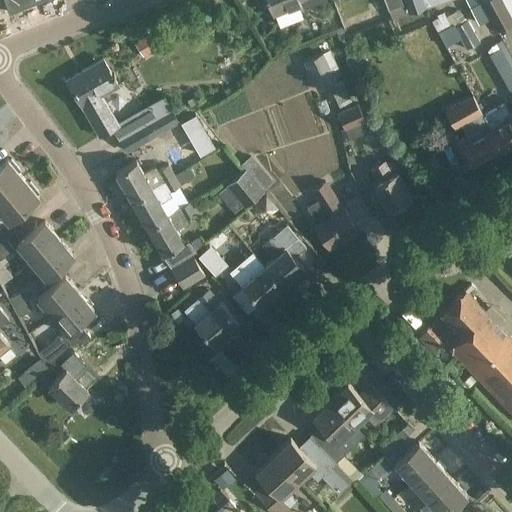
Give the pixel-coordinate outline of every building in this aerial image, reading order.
[(4,0),(9,13),(40,0),(4,0)] [(268,0),(274,13),(299,3),(302,9),(324,0),(268,0)] [(400,0),(383,0),(391,19),(406,13),(400,0)] [(511,23),(511,18),(501,0),(480,0),(497,31),(511,23)] [(455,27),(454,27),(460,38),(466,49),(479,42),(466,20),(455,27)] [(453,25),(438,33),(445,46),(460,38),(454,27),(455,27),(453,25)] [(154,46),(148,35),(136,43),(143,54),(154,46)] [(509,90),(511,88),(511,58),(504,45),(489,54),(509,90)] [(329,49),(302,61),(317,91),(328,85),(339,106),(351,100),(341,79),(336,82),(331,71),(338,67),(329,49)] [(371,71),(360,49),(348,55),(359,77),(371,71)] [(119,125),(103,95),(118,86),(103,59),(67,80),(82,107),(100,136),(119,125)] [(455,142),(468,167),(501,149),(482,114),(473,96),(446,111),(455,128),(461,124),(467,136),(455,142)] [(369,130),(357,103),(337,111),(349,139),(369,130)] [(504,103),(482,114),(501,149),(511,142),(511,111),(509,113),(504,103)] [(118,137),(126,152),(179,122),(171,107),(135,127),(131,119),(118,127),(122,135),(118,137)] [(194,113),(179,122),(187,136),(202,127),(194,113)] [(179,147),(165,155),(174,171),(188,163),(179,147)] [(0,197),(24,178),(18,171),(20,169),(11,159),(9,160),(7,159),(0,165),(0,197)] [(386,162),(385,159),(369,168),(377,182),(373,185),(388,211),(390,210),(392,214),(404,208),(402,204),(411,199),(389,160),(386,162)] [(136,161),(115,172),(131,199),(173,174),(167,164),(157,170),(155,165),(143,172),(136,161)] [(146,226),(186,202),(177,187),(195,177),(188,164),(173,174),(131,199),(146,226)] [(244,207),(255,197),(264,190),(245,168),(217,191),(234,212),(243,204),(244,207)] [(0,212),(7,220),(0,226),(0,238),(2,241),(6,238),(25,222),(17,213),(38,195),(37,194),(39,192),(30,181),(28,183),(24,178),(0,197),(0,212)] [(357,229),(342,206),(325,180),(309,190),(326,217),(314,225),(329,247),(357,229)] [(186,202),(146,226),(163,254),(183,243),(175,228),(187,221),(185,217),(197,210),(191,199),(186,202)] [(347,204),(359,221),(366,215),(354,199),(347,204)] [(32,262),(59,238),(44,221),(17,244),(32,262)] [(273,234),(262,245),(273,258),(264,266),(281,286),(303,267),(293,256),(305,246),(286,224),(274,235),(273,234)] [(205,244),(203,240),(200,236),(190,243),(195,250),(205,244)] [(2,241),(0,242),(0,259),(14,248),(6,238),(2,241)] [(59,238),(32,262),(45,278),(73,255),(59,238)] [(208,245),(197,255),(213,274),(225,264),(208,245)] [(193,255),(172,267),(184,288),(205,276),(193,255)] [(281,286),(264,266),(255,274),(243,260),(230,271),(259,305),(281,286)] [(52,316),(80,292),(65,274),(37,298),(52,316)] [(195,299),(206,313),(195,323),(214,345),(239,323),(220,301),(208,288),(195,299)] [(511,339),(464,291),(440,314),(461,336),(449,348),(511,412),(511,339)] [(80,292),(52,316),(66,332),(93,308),(80,292)] [(15,309),(25,303),(20,294),(10,300),(15,309)] [(25,303),(15,309),(19,317),(30,312),(25,303)] [(0,352),(9,345),(0,333),(0,325),(8,319),(0,308),(0,352)] [(40,354),(49,365),(70,345),(62,335),(40,354)] [(35,360),(21,375),(28,382),(42,367),(35,360)] [(75,377),(66,367),(48,384),(70,406),(88,389),(86,387),(97,376),(86,366),(75,377)] [(347,382),(329,399),(355,425),(365,416),(374,425),(380,419),(392,407),(369,383),(358,393),(347,382)] [(355,425),(329,399),(311,417),(328,434),(317,445),(351,480),(352,480),(354,482),(362,473),(343,454),(353,444),(345,435),(355,425)] [(402,426),(394,434),(400,441),(408,433),(402,426)] [(351,480),(317,445),(307,455),(290,437),(272,455),(297,481),(308,470),(317,480),(322,475),(338,493),(351,480)] [(410,482),(434,460),(418,442),(394,464),(410,482)] [(297,481),(272,455),(254,472),(264,482),(253,493),(272,511),(284,511),(297,500),(288,490),(297,481)] [(434,460),(410,482),(426,500),(450,478),(434,460)] [(226,471),(214,480),(221,488),(233,479),(226,471)] [(385,504),(392,497),(385,489),(381,493),(365,474),(358,481),(375,500),(379,497),(385,504)] [(450,478),(426,500),(437,511),(449,511),(467,497),(450,478)] [(385,504),(391,511),(405,511),(392,497),(385,504)] [(240,511),(229,499),(214,511),(240,511)]
